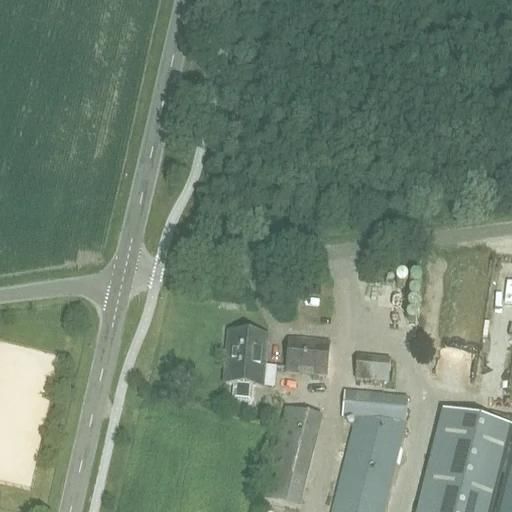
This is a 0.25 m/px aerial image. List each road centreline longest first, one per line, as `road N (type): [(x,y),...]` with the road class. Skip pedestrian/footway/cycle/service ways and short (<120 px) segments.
road 1 (unclassified): [(121,282),(511,228)]
road 2 (tertiary): [(185,0),(121,282)]
road 3 (tertiary): [(121,282),(70,511)]
road 4 (unclassified): [(0,296),(121,282)]
